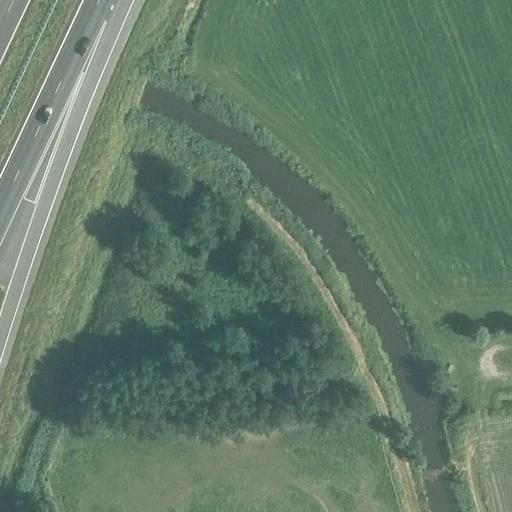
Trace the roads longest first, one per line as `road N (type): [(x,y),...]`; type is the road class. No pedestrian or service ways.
road 1 (motorway): [(0,342),(90,18)]
road 2 (motorway): [(0,212),(90,18)]
